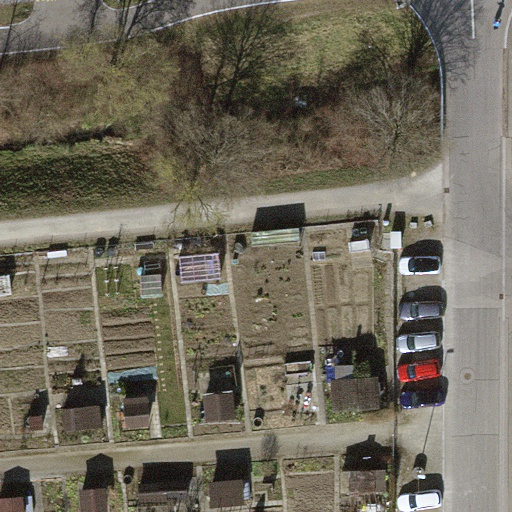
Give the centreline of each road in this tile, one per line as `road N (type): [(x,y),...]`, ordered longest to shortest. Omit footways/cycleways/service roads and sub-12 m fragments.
road 1 (residential): [(478,511),(477,0)]
road 2 (track): [(477,181),(401,196),(0,235)]
